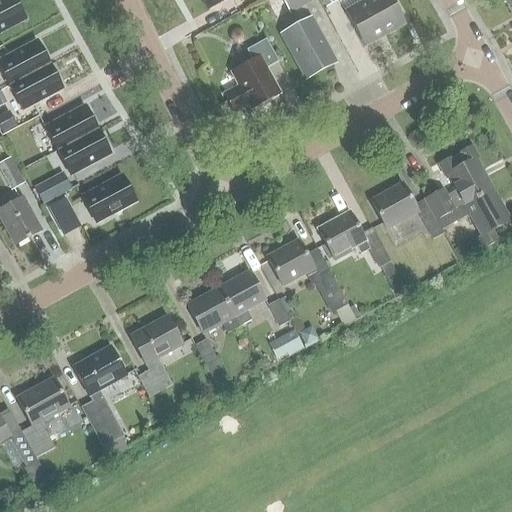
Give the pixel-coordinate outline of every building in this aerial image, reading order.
[(11,0),(0,0),(0,31),(22,19),(11,0)] [(201,0),(207,10),(225,0),(201,0)] [(281,0),(290,15),(314,1),(313,0),(281,0)] [(319,0),(324,8),(336,2),(334,0),(319,0)] [(390,0),(365,0),(364,1),(384,36),(404,25),(390,0)] [(344,12),(363,48),(384,36),(364,1),(344,12)] [(295,60),(294,63),(299,71),(302,72),(303,75),(331,60),(309,20),(281,35),(295,60)] [(34,40),(0,58),(0,71),(8,86),(48,64),(34,40)] [(278,95),(265,70),(277,62),(265,40),(245,51),(251,62),(230,73),(238,87),(222,95),(232,113),(248,105),(250,110),(278,95)] [(48,64),(8,86),(22,111),(61,89),(48,64)] [(83,104),(43,126),(57,151),(96,129),(83,104)] [(6,113),(0,116),(0,132),(1,134),(13,127),(6,113)] [(96,129),(57,151),(71,175),(110,153),(96,129)] [(434,194),(423,200),(435,221),(463,206),(491,191),(475,162),(479,159),(472,147),(437,166),(443,177),(447,175),(458,196),(448,201),(442,190),(434,194)] [(23,185),(10,159),(0,164),(0,169),(11,191),(23,185)] [(122,174),(82,196),(97,221),(136,199),(122,174)] [(435,221),(423,200),(412,206),(401,185),(370,202),(385,230),(416,213),(431,240),(442,234),(441,232),(440,230),(435,221)] [(491,191),(463,206),(435,221),(440,230),(468,214),(480,236),(481,237),(491,231),(508,222),(491,191)] [(0,210),(0,221),(14,246),(40,232),(21,199),(0,210)] [(349,254),(347,250),(355,246),(359,255),(367,250),(378,269),(389,263),(370,229),(360,235),(348,214),(317,231),(333,262),(349,254)] [(480,236),(452,252),(458,263),(497,242),(491,231),(481,237),(480,236)] [(297,242),(266,259),(281,286),(304,274),(306,278),(315,273),(297,242)] [(335,312),(346,306),(327,271),(316,277),(335,312)] [(217,290),(232,317),(238,328),(250,321),(245,311),(263,300),(248,273),(217,290)] [(238,328),(232,317),(217,290),(186,307),(201,334),(221,324),(226,334),(238,328)] [(278,328),(289,322),(277,301),(266,307),(278,328)] [(181,345),(166,318),(129,338),(144,365),(147,372),(136,378),(148,399),(171,386),(156,359),(181,345)] [(317,339),(310,327),(298,334),(305,346),(317,339)] [(193,347),(212,382),(224,376),(205,340),(193,347)] [(123,437),(97,391),(124,376),(109,349),(72,369),(87,396),(90,403),(79,409),(101,449),(123,437)] [(31,427),(20,433),(35,459),(53,449),(39,423),(67,407),(52,380),(16,400),(31,427)] [(36,462),(35,459),(20,433),(7,410),(0,413),(0,441),(7,437),(25,468),(22,470),(34,492),(48,485),(36,462)]
